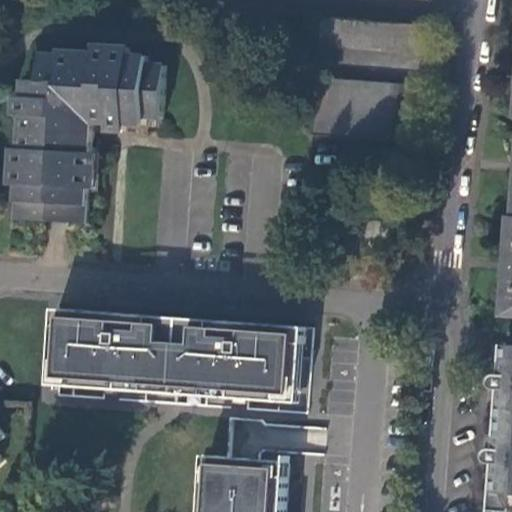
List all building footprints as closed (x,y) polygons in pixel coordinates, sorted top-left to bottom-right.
[(394,49),(423,52),(426,23),(378,19),(322,12),(320,43),(394,49)] [(145,114),(163,115),(165,63),(148,61),(148,52),(62,50),(62,54),(45,53),(43,79),(40,78),(40,132),(58,133),(92,132),(93,119),(145,122),(145,114)] [(314,133),(417,141),(422,84),(318,76),(314,133)] [(27,78),(23,132),(40,132),(40,78),(27,78)] [(23,132),(18,217),(59,220),(60,194),(62,172),(61,157),(58,133),(40,132),(23,132)] [(87,221),(92,132),(58,133),(61,157),(62,172),(60,194),(59,220),(87,221)] [(303,329),(272,326),(54,310),(48,385),(116,390),(296,402),(303,329)] [(493,474),(490,508),(490,509),(503,510),(503,511),(511,511),(511,343),(502,342),(500,372),(497,372),(493,375),(491,379),(492,383),(496,388),(502,388),(502,395),(501,401),(498,401),(496,433),(499,433),(498,441),(498,447),(491,446),(487,449),(486,458),(490,462),(497,462),(496,474),(493,474)] [(283,511),(288,461),(203,455),(198,511),(283,511)]
